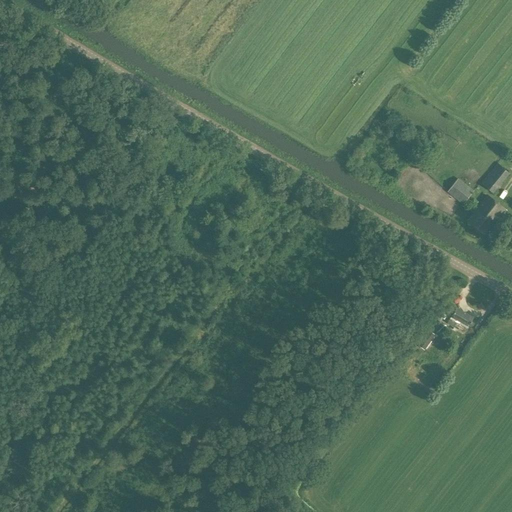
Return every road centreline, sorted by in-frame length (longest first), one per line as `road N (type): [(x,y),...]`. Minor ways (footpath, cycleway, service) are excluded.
road 1 (track): [(0,90),(56,74),(126,104),(169,138),(209,155),(214,175),(193,197),(182,233),(225,267),(232,285),(57,511)]
road 2 (tertiary): [(511,296),(0,2)]
road 3 (track): [(425,300),(401,262),(348,230),(312,234),(285,276),(262,282),(254,307),(135,455),(113,511)]
road 4 (track): [(291,511),(292,482),(450,261)]
road 5 (track): [(215,168),(240,167),(265,202),(291,203),(322,230)]
